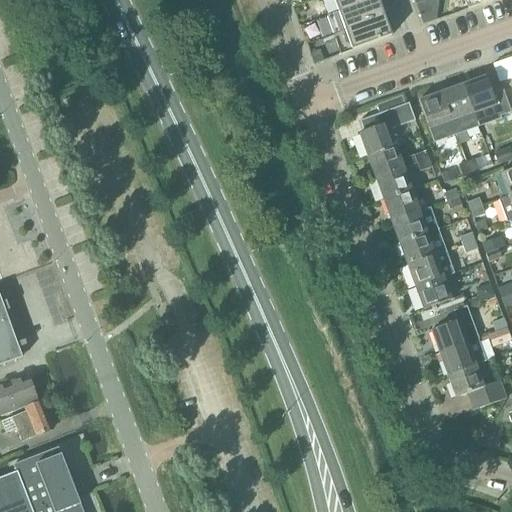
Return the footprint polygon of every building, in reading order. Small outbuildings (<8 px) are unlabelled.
[(338,12),(327,16),(327,17),(334,36),(385,17),(378,0),(373,0),(338,13),(338,12)] [(333,0),(338,12),(338,13),(373,0),(333,0)] [(439,0),(433,0),(415,6),(422,25),(437,20),(439,0)] [(465,0),(469,9),(480,5),(493,0),(465,0)] [(385,17),(334,36),(341,55),(352,51),(392,37),(385,17)] [(486,77),(464,85),(474,114),(479,128),(501,120),(500,116),(511,112),(503,90),(492,94),(486,77)] [(464,85),(442,93),(452,122),(457,136),(460,146),(470,142),(466,132),(479,128),(474,114),(464,85)] [(442,93),(419,101),(429,130),(434,144),(457,136),(452,122),(442,93)] [(364,133),(359,135),(367,158),(396,147),(390,130),(415,121),(413,116),(408,104),(405,105),(402,97),(376,106),(379,114),(360,121),(364,133)] [(396,147),(367,158),(375,180),(404,169),(404,170),(417,165),(420,173),(433,168),(426,151),(401,161),(396,147)] [(511,147),(494,153),(498,165),(511,159),(511,147)] [(475,160),(466,164),(470,175),(479,172),(475,160)] [(462,178),(470,175),(466,164),(458,167),(462,178)] [(404,169),(375,180),(383,202),(412,191),(404,170),(404,169)] [(508,197),(511,195),(511,170),(500,174),(508,197)] [(443,194),(446,202),(459,197),(457,190),(443,194)] [(412,191),(383,202),(391,223),(420,212),(412,191)] [(511,195),(508,197),(498,200),(506,222),(511,220),(511,195)] [(449,210),(460,206),(462,206),(459,197),(446,202),(449,210)] [(466,204),(469,212),(482,207),(479,199),(466,204)] [(472,220),(473,220),(485,215),(482,207),(469,212),(472,220)] [(420,212),(391,223),(399,245),(428,234),(438,231),(430,208),(420,212)] [(428,234),(399,245),(407,267),(436,256),(446,252),(438,231),(428,234)] [(460,238),(462,246),(474,241),(472,234),(460,238)] [(502,238),(482,245),(486,255),(499,251),(506,249),(502,238)] [(465,255),(477,251),(477,250),(474,241),(462,246),(465,255)] [(486,255),(486,256),(488,264),(489,263),(501,259),(499,251),(486,255)] [(436,256),(407,267),(415,288),(444,278),(454,274),(446,252),(436,256)] [(444,278),(415,288),(423,311),(441,305),(441,304),(452,300),(444,278)] [(511,284),(499,289),(498,289),(501,300),(511,295),(511,284)] [(494,297),(490,286),(476,291),(480,302),(494,297)] [(505,309),(506,309),(511,306),(511,295),(501,300),(505,309)] [(452,300),(441,304),(441,305),(445,315),(467,307),(463,296),(452,300)] [(0,367),(22,360),(0,298),(0,367)] [(467,307),(445,315),(448,326),(460,322),(471,318),(467,307)] [(448,326),(431,332),(439,355),(468,344),(478,340),(471,318),(460,322),(448,326)] [(511,343),(507,331),(488,337),(493,350),(511,343)] [(468,344),(439,355),(447,377),(476,366),(486,363),(478,340),(468,344)] [(476,366),(447,377),(455,399),(467,395),(473,412),(506,399),(500,382),(484,388),(476,366)] [(0,417),(38,403),(28,376),(0,386),(0,417)] [(41,403),(25,410),(26,413),(12,419),(22,444),(36,438),(52,431),(41,403)] [(81,511),(75,493),(83,490),(78,477),(70,480),(58,449),(14,466),(17,474),(0,479),(0,511),(81,511)]
